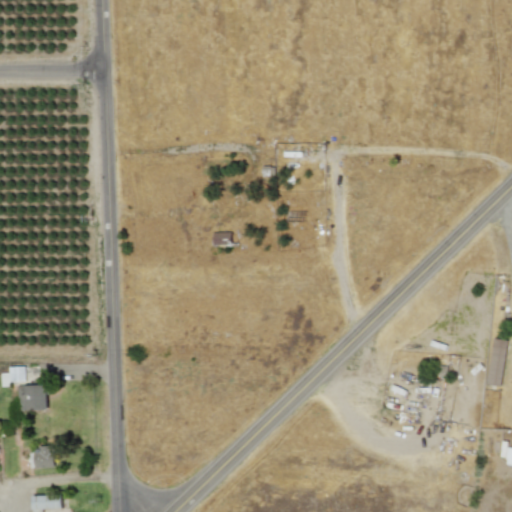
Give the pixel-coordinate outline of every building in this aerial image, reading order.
[(213,232),(213,245),(231,244),(231,232),(213,232)] [(500,386),(508,341),(494,338),(486,384),(500,386)] [(26,383),(25,366),(9,367),(9,373),(1,373),(2,384),(26,383)] [(20,410),(48,409),(47,384),(19,385),(20,410)] [(54,467),(53,445),(38,446),(38,452),(30,452),(30,468),(54,467)] [(502,465),(511,465),(511,447),(503,447),(502,465)] [(62,495),(33,496),(33,510),(62,509),(62,495)]
